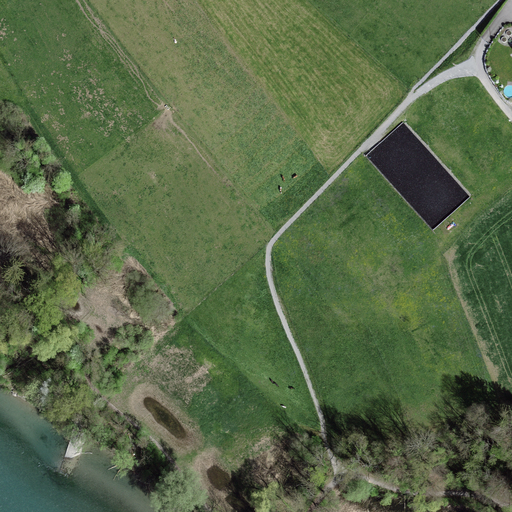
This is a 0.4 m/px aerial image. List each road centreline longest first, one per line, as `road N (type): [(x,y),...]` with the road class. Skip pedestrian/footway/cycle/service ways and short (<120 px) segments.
road 1 (track): [(339,479),(511,505)]
road 2 (track): [(106,405),(221,511)]
road 3 (track): [(511,7),(479,57),(487,84),(511,116)]
